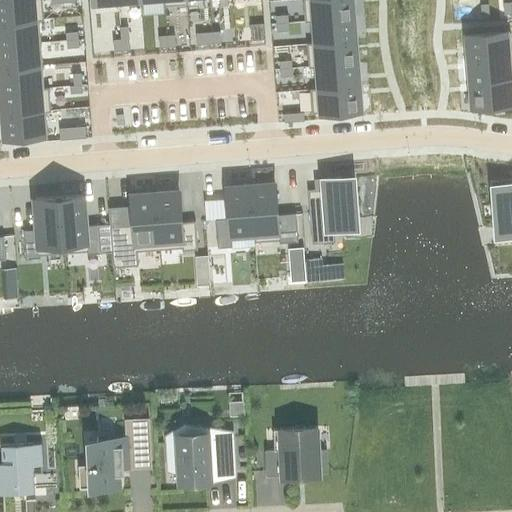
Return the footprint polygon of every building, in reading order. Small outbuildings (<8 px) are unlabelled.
[(0,0),(0,22),(40,19),(40,20),(45,20),(43,0),(0,0)] [(304,0),(306,22),(311,22),(311,20),(353,17),(352,0),(304,0)] [(505,14),(504,2),(493,3),(494,15),(505,14)] [(494,15),(493,3),(481,4),(482,16),(494,15)] [(289,14),(277,15),(277,23),(289,22),(289,14)] [(353,17),(311,20),(311,22),(312,42),(312,43),(355,40),(353,17)] [(40,19),(0,22),(0,45),(42,42),(40,20),(40,19)] [(289,22),(277,23),(278,31),(290,30),(289,22)] [(264,23),(251,24),(252,40),(266,39),(264,23)] [(79,31),(67,32),(67,40),(79,39),(79,31)] [(221,31),(205,32),(206,44),(222,43),(221,31)] [(205,32),(197,33),(198,45),(206,44),(205,32)] [(511,42),(511,32),(468,35),(470,59),(511,55),(511,42)] [(175,34),(167,35),(168,47),(176,46),(175,34)] [(167,35),(159,35),(160,47),(168,47),(167,35)] [(122,38),(114,39),(115,51),(123,50),(122,38)] [(130,38),(122,38),(123,50),(131,50),(130,38)] [(79,39),(67,40),(68,48),(80,47),(79,39)] [(312,42),(308,43),(309,67),(314,67),(314,66),(357,63),(355,40),(312,43),(312,42)] [(42,42),(0,45),(0,59),(1,68),(44,65),(42,42)] [(511,55),(470,59),(472,82),(511,78),(511,55)] [(292,60),(280,61),(281,69),(293,68),(292,60)] [(357,63),(314,66),(314,67),(316,88),(316,89),(359,85),(357,63)] [(44,65),(1,68),(2,91),(45,87),(45,86),(44,65)] [(293,68),(281,69),(281,77),(293,76),(293,68)] [(82,72),(74,73),(75,85),(83,84),(82,72)] [(511,78),(472,82),(474,105),(486,104),(486,109),(500,108),(500,103),(511,102),(511,78)] [(75,85),(71,85),(71,93),(83,92),(83,84),(75,85)] [(316,88),(311,88),(313,113),(335,111),(360,109),(359,91),(359,85),(316,89),(316,88)] [(45,87),(2,91),(4,113),(47,110),(47,111),(52,111),(50,86),(45,86),(45,87)] [(47,110),(4,113),(6,137),(32,135),(49,134),(47,111),(47,110)] [(304,112),(284,113),(285,122),(305,120),(304,112)] [(86,126),(74,126),(75,138),(87,138),(86,126)] [(324,189),(310,191),(314,242),(329,241),(328,229),(342,228),(342,227),(357,226),(356,219),(357,218),(353,176),(342,177),(324,179),(324,189)] [(276,183),(252,185),(255,232),(254,232),(255,242),(280,240),(280,243),(299,241),(297,213),(278,214),(276,183)] [(511,183),(495,185),(499,235),(511,233),(511,183)] [(230,218),(216,219),(219,247),(233,246),(232,234),(254,232),(255,232),(252,185),(228,187),(230,218)] [(180,191),(156,193),(160,249),(183,247),(183,250),(198,249),(196,220),(182,221),(180,191)] [(135,225),(111,227),(112,252),(114,267),(139,265),(138,251),(160,249),(156,193),(132,195),(135,225)] [(84,194),(60,196),(64,253),(88,251),(88,254),(103,252),(100,224),(86,225),(84,194)] [(39,229),(25,230),(27,258),(41,257),(41,254),(64,253),(60,196),(36,198),(39,229)] [(112,252),(111,227),(110,223),(100,224),(103,252),(112,252)] [(304,246),(289,247),(290,259),(305,258),(304,246)] [(228,269),(226,253),(210,255),(211,271),(228,269)] [(208,254),(196,255),(197,268),(209,267),(208,254)] [(322,258),(306,259),(308,281),(324,279),(322,258)] [(244,401),(230,402),(231,416),(245,415),(244,401)] [(149,418),(135,419),(137,444),(151,444),(149,418)] [(179,438),(169,439),(170,471),(180,470),(181,482),(211,480),(211,477),(234,475),(232,435),(208,436),(208,433),(178,434),(179,438)] [(283,450),(267,451),(268,474),(284,474),(284,477),(320,475),(320,471),(328,471),(327,450),(319,451),(318,434),(282,436),(283,450)] [(90,464),(79,465),(80,488),(105,487),(105,486),(120,485),(120,474),(124,474),(124,467),(129,466),(128,445),(129,445),(129,444),(128,437),(90,439),(91,462),(90,462),(90,464)] [(4,462),(0,462),(0,488),(5,489),(5,490),(34,489),(34,491),(35,490),(34,462),(42,461),(42,463),(44,463),(43,442),(41,442),(41,445),(32,446),(32,443),(30,444),(30,443),(7,444),(7,445),(3,445),(3,446),(4,462)]
